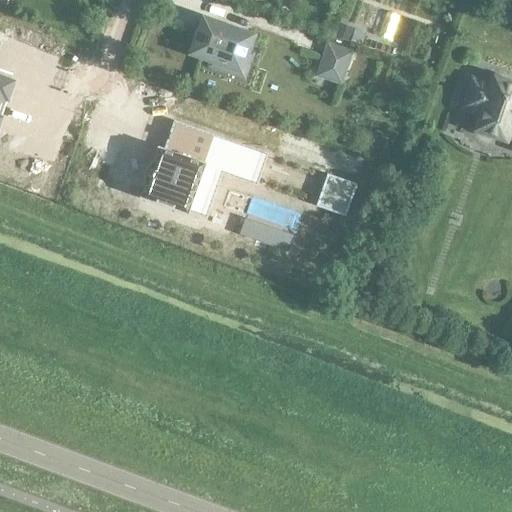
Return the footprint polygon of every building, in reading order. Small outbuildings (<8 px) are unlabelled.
[(251,36),(204,20),(193,52),(214,59),(212,64),(243,75),(250,54),(245,53),(251,36)] [(339,24),(334,37),(349,42),(353,29),(339,24)] [(332,63),(343,66),(338,81),(348,85),(359,55),(337,48),(332,63)] [(0,123),(3,117),(0,115),(0,111),(4,100),(8,101),(15,81),(0,75),(0,123)] [(511,83),(509,79),(502,76),(497,78),(494,77),(491,85),(472,79),(462,108),(481,114),(475,130),(479,131),(481,135),(488,138),(493,136),(506,140),(507,137),(511,138),(511,83)] [(141,194),(140,196),(142,197),(185,212),(186,210),(205,216),(220,172),(253,183),(255,184),(256,182),(265,155),(266,153),(264,152),(175,121),(173,120),(172,122),(163,149),(159,148),(157,147),(156,149),(151,163),(150,163),(149,165),(145,178),(144,180),(146,180),(141,194)] [(326,174),(315,205),(344,215),(354,183),(326,174)] [(283,234),(277,251),(285,254),(291,237),(283,234)]
